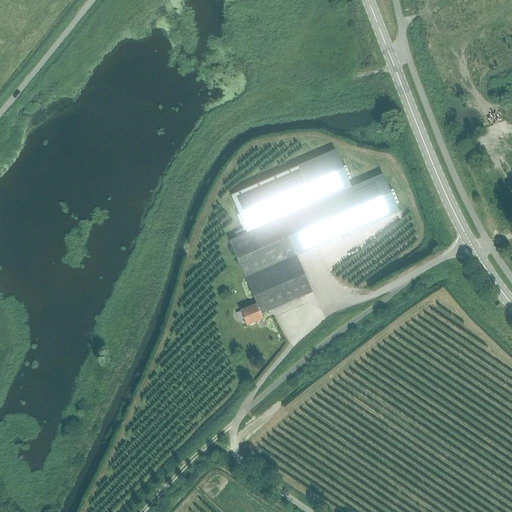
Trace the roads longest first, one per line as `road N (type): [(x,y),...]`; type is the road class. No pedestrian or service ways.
road 1 (unclassified): [(312,511),(234,447),(242,412),(400,285),(471,244)]
road 2 (tertiary): [(471,244),(369,0)]
road 3 (unclassified): [(0,114),(94,0)]
road 4 (track): [(144,511),(234,426)]
